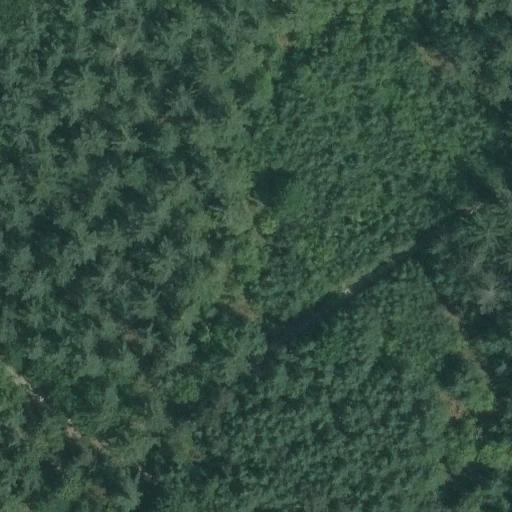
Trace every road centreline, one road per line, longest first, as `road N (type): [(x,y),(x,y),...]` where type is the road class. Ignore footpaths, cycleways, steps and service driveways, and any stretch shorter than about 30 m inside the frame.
road 1 (track): [(149,458),(511,174)]
road 2 (track): [(149,458),(0,338)]
